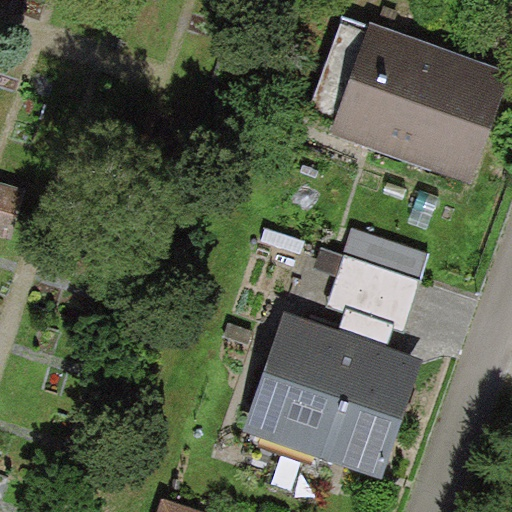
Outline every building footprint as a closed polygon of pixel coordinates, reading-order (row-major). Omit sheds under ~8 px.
[(499,75),(343,19),(310,118),(466,169),(499,75)] [(28,202),(0,193),(0,237),(15,242),(28,202)] [(421,279),(343,253),(331,286),(350,292),(343,313),(403,333),(421,279)] [(417,363),(289,320),(253,427),(260,429),(264,417),(328,439),(325,450),(380,469),(417,363)] [(200,511),(169,502),(166,511),(200,511)]
